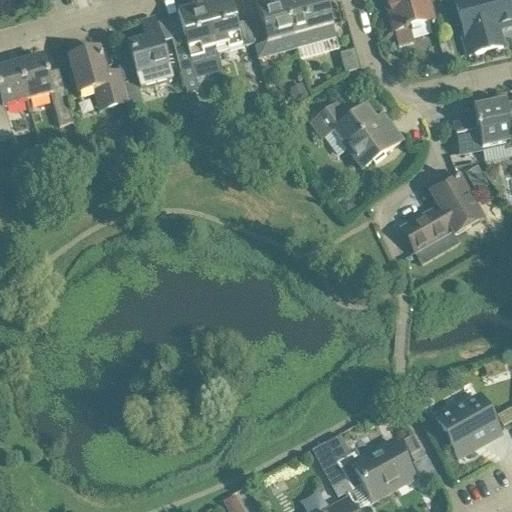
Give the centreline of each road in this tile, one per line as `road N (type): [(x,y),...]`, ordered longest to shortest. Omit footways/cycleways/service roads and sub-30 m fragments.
road 1 (residential): [(378,213),(433,166),(424,91)]
road 2 (residential): [(0,43),(122,12),(132,0)]
road 3 (residential): [(354,0),(383,79),(396,90),(424,91)]
